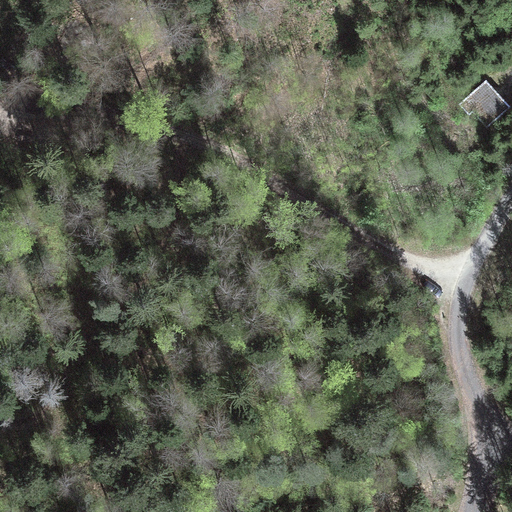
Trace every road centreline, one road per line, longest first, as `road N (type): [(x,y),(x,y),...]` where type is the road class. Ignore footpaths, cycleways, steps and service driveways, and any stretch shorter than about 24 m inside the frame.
road 1 (track): [(467,276),(396,255),(196,137),(0,85)]
road 2 (unclassified): [(511,196),(467,276),(457,314),(472,391),(511,438)]
